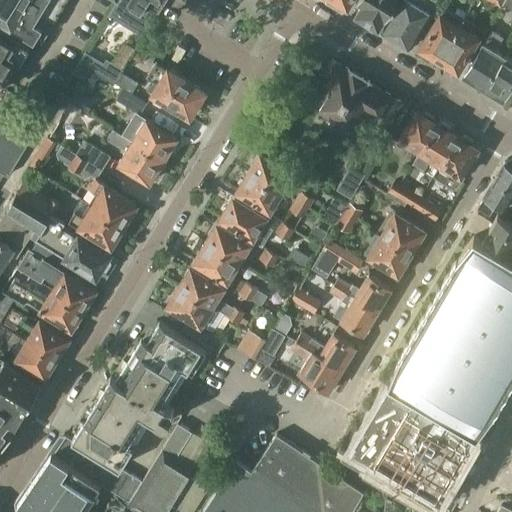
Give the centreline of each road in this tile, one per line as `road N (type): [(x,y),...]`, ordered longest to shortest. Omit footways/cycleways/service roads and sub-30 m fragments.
road 1 (residential): [(0,488),(296,11)]
road 2 (residential): [(352,395),(504,134)]
road 3 (residential): [(504,134),(296,11)]
